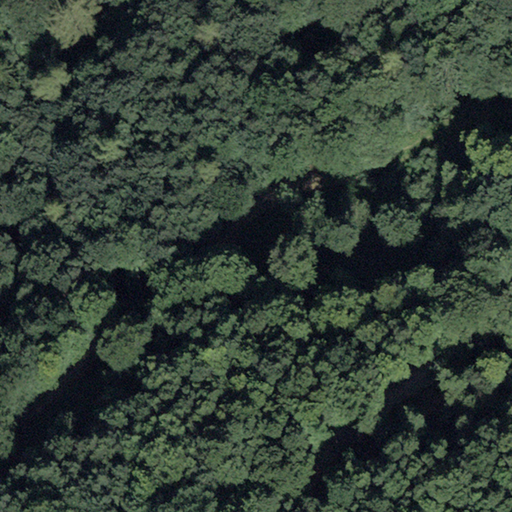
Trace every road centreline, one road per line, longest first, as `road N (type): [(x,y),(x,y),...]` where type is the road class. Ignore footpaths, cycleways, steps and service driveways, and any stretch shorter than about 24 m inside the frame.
road 1 (track): [(511,112),(264,199),(190,272),(85,347),(0,427)]
road 2 (track): [(283,511),(333,447),(458,355),(511,289)]
